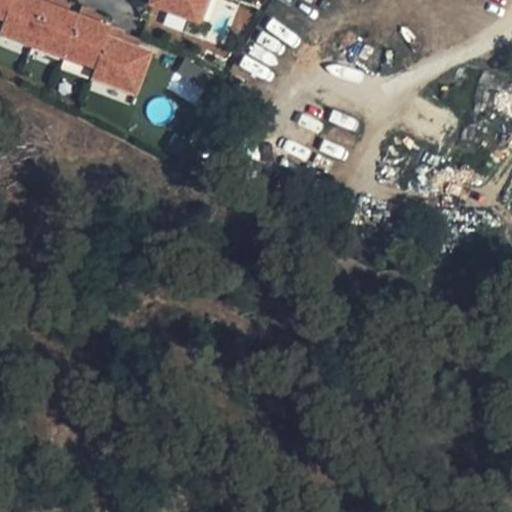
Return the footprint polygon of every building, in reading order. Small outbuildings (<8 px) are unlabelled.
[(17,0),(0,0),(0,16),(10,21),(17,0)] [(37,44),(53,0),(17,0),(10,21),(8,24),(5,32),(37,44)] [(68,56),(84,15),(73,10),(66,8),(68,0),(53,0),(37,44),(68,56)] [(68,0),(66,8),(73,10),(76,3),(68,0)] [(156,0),(156,2),(192,16),(196,6),(208,10),(212,0),(156,0)] [(212,0),(208,10),(196,6),(192,16),(209,22),(217,0),(212,0)] [(101,69),(117,27),(105,22),(98,19),(100,12),(101,11),(87,6),(84,15),(68,56),(101,69)] [(100,12),(98,19),(105,22),(108,14),(100,12)] [(10,21),(0,16),(0,21),(8,24),(10,21)] [(130,32),(117,27),(101,69),(99,72),(98,76),(141,92),(157,52),(144,47),(127,41),(130,32)] [(37,44),(5,32),(4,36),(35,48),(37,44)] [(144,47),(147,38),(130,32),(127,41),(144,47)] [(68,56),(37,44),(35,48),(67,60),(68,56)] [(101,69),(68,56),(67,60),(99,72),(101,69)] [(141,92),(98,76),(96,79),(140,96),(141,92)] [(332,112),(329,123),(352,128),(355,117),(332,112)]
